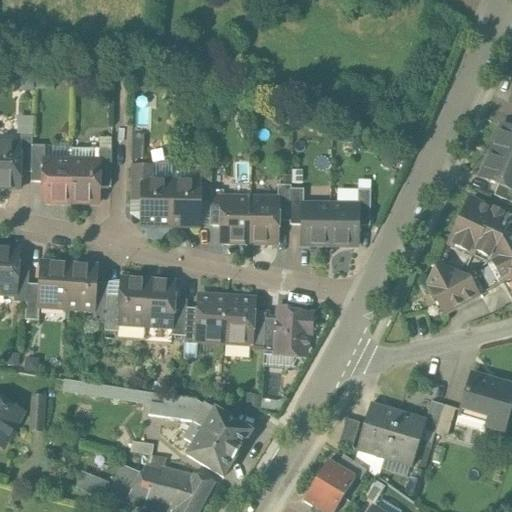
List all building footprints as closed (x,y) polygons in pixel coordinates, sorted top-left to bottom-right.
[(32,126),(19,126),(19,137),(32,137),(32,126)] [(511,130),(501,126),(491,152),(511,161),(511,130)] [(32,137),(19,137),(19,145),(20,145),(19,173),(31,173),(32,146),(32,137)] [(131,159),(145,158),(144,138),(130,139),(131,159)] [(19,145),(0,144),(0,188),(19,189),(19,173),(20,145),(19,145)] [(32,146),(31,173),(31,182),(43,183),(43,162),(44,162),(44,147),(32,146)] [(511,161),(491,152),(480,178),(498,186),(511,191),(511,161)] [(44,162),(43,162),(43,183),(42,203),(70,204),(71,163),(44,162)] [(99,163),(71,163),(70,204),(98,204),(99,163)] [(211,167),(192,167),(191,183),(199,183),(198,204),(210,204),(210,191),(211,191),(211,167)] [(171,183),(143,182),(142,227),(170,227),(171,183)] [(191,183),(171,183),(170,227),(198,228),(198,204),(199,183),(191,183)] [(291,190),(291,186),(277,187),(277,200),(278,201),(278,222),(290,223),(290,222),(291,190)] [(511,191),(498,186),(494,197),(511,204),(511,191)] [(304,190),(291,190),(290,222),(290,223),(290,226),(302,226),(302,206),(303,206),(304,190)] [(211,191),(210,191),(210,204),(209,227),(221,227),(222,199),(223,199),(223,191),(211,191)] [(371,191),(358,191),(357,207),(358,207),(358,227),(370,227),(371,191)] [(223,199),(222,199),(221,227),(221,243),(249,244),(250,200),(223,199)] [(277,200),(250,200),(249,244),(277,245),(278,222),(278,201),(277,200)] [(493,209),(470,200),(448,245),(472,257),(474,253),(489,261),(490,261),(511,248),(511,218),(492,211),(493,209)] [(303,206),(302,206),(302,226),(301,246),(329,246),(330,206),(303,206)] [(357,207),(330,206),(329,246),(357,247),(358,227),(358,207),(357,207)] [(489,261),(474,253),(472,257),(448,245),(438,267),(469,282),(478,297),(502,284),(490,261),(489,261)] [(511,248),(490,261),(502,284),(511,279),(511,278),(511,277),(511,248)] [(18,252),(0,250),(0,294),(14,296),(15,296),(17,267),(18,252)] [(69,266),(41,264),(39,286),(38,308),(39,309),(66,310),(69,266)] [(97,268),(69,266),(66,310),(92,312),(94,312),(96,284),(97,268)] [(29,268),(17,267),(15,296),(14,296),(13,304),(26,305),(26,304),(27,286),(28,286),(29,268)] [(469,282),(438,267),(428,286),(444,315),(478,297),(469,282)] [(511,280),(511,279),(502,284),(511,302),(511,280)] [(120,280),(108,280),(108,285),(107,296),(119,297),(120,280)] [(148,282),(120,280),(119,297),(117,325),(118,325),(145,326),(148,282)] [(176,284),(148,282),(145,326),(172,328),(173,328),(175,300),(176,284)] [(107,296),(108,285),(96,284),(94,312),(92,312),(92,324),(105,325),(107,296)] [(28,286),(27,286),(26,304),(26,305),(25,321),(38,322),(39,309),(38,308),(39,286),(28,286)] [(105,325),(104,332),(118,333),(118,325),(117,325),(119,297),(107,296),(105,325)] [(227,299),(199,297),(198,309),(196,341),(197,342),(224,343),(227,299)] [(255,301),(227,299),(224,343),(251,345),(252,345),(254,313),(255,301)] [(187,301),(175,300),(173,328),(172,328),(171,336),(184,337),(187,309),(187,301)] [(198,309),(187,309),(184,337),(183,345),(197,345),(197,342),(196,341),(198,309)] [(296,310),(278,309),(277,320),(275,353),(276,353),(285,353),(286,357),(299,358),(306,346),(307,336),(311,336),(315,329),(313,322),(312,321),(312,315),(296,314),(296,310)] [(266,314),(254,313),(252,345),(251,345),(250,349),(263,350),(264,350),(266,320),(266,319),(266,314)] [(266,319),(266,320),(264,350),(263,350),(263,356),(276,356),(276,353),(275,353),(277,320),(266,319)] [(511,406),(511,388),(470,376),(458,417),(460,417),(462,410),(488,418),(485,425),(505,431),(511,406)] [(194,401),(149,394),(147,394),(78,384),(78,383),(76,383),(64,382),(62,393),(150,406),(148,417),(192,423),(194,425),(184,440),(193,446),(214,413),(194,401)] [(246,409),(258,410),(259,396),(246,396),(246,409)] [(46,399),(34,398),(32,434),(44,435),(46,399)] [(23,414),(0,400),(0,447),(3,449),(23,414)] [(443,406),(431,402),(425,422),(426,423),(423,430),(435,434),(443,406)] [(370,406),(356,451),(384,459),(398,414),(370,406)] [(455,410),(443,406),(435,434),(447,438),(455,410)] [(193,446),(187,457),(223,479),(251,433),(215,412),(214,413),(193,446)] [(398,414),(384,459),(412,468),(423,430),(426,423),(425,422),(398,414)] [(360,424),(347,419),(339,445),(353,449),(360,424)] [(153,447),(132,443),(130,453),(151,457),(153,447)] [(360,467),(344,457),(337,467),(354,477),(360,467)] [(337,467),(328,462),(316,482),(343,498),(355,478),(354,477),(337,467)] [(366,472),(360,467),(354,477),(355,478),(360,481),(366,472)] [(186,480),(142,470),(125,505),(149,511),(197,511),(210,487),(190,480),(186,480)] [(334,511),(343,498),(316,482),(303,502),(312,508),(319,511),(334,511)]
